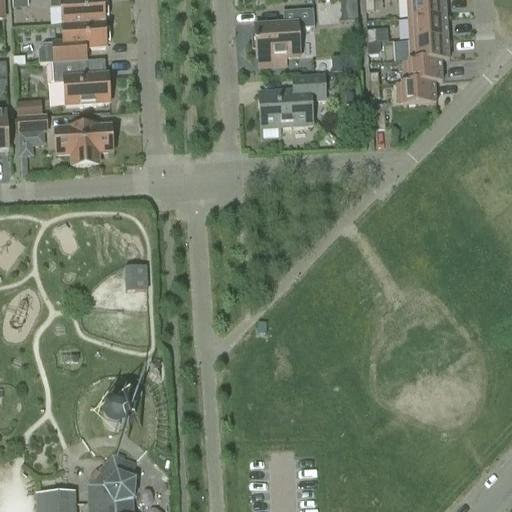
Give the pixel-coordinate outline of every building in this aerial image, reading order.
[(11,0),(12,10),(27,9),(26,0),(11,0)] [(93,0),(79,1),(78,0),(50,0),(51,11),(61,10),(63,28),(104,25),(104,19),(109,19),(108,6),(103,6),(102,0),(93,0)] [(357,0),(346,0),(342,0),(343,22),(359,21),(357,0)] [(446,19),(445,0),(407,0),(408,21),(446,19)] [(374,15),(373,2),(364,3),(365,16),(374,15)] [(284,26),(255,28),(257,60),(258,60),(259,70),(286,68),(286,61),(300,60),(298,31),(315,30),(314,12),(283,14),(284,26)] [(448,41),(446,19),(408,21),(410,43),(448,41)] [(104,25),(63,28),(64,46),(43,47),(38,54),(38,67),(47,66),(82,64),(82,52),(106,51),(106,44),(110,44),(110,31),(105,31),(104,25)] [(367,46),(375,45),(375,33),(366,34),(367,46)] [(448,41),(410,43),(411,64),(440,63),(441,63),(449,63),(448,41)] [(376,59),(375,45),(367,46),(368,59),(376,59)] [(24,59),(13,59),(14,68),(24,68),(24,59)] [(0,62),(0,79),(7,79),(8,79),(7,62),(0,62)] [(411,64),(403,64),(404,86),(434,85),(442,85),(441,63),(440,63),(411,64)] [(87,64),(82,64),(47,66),(48,86),(64,85),(66,109),(110,107),(108,77),(88,78),(87,64)] [(370,89),(378,88),(377,76),(369,77),(370,89)] [(294,94),(259,96),(262,140),(280,139),(280,130),(313,128),(311,103),(325,102),(324,79),(293,81),(294,94)] [(404,86),(396,86),(398,109),(436,107),(434,85),(404,86)] [(378,88),(370,89),(370,102),(379,101),(378,88)] [(383,108),(371,108),(373,134),(385,133),(383,108)] [(7,114),(0,113),(0,154),(9,153),(7,114)] [(47,119),(17,121),(18,138),(48,136),(47,119)] [(70,132),(55,132),(57,158),(72,157),(73,169),(99,168),(98,156),(113,155),(111,129),(96,130),(96,129),(70,130),(70,132)] [(33,152),(19,153),(20,163),(33,162),(33,152)] [(149,291),(148,267),(126,267),(127,292),(149,291)] [(102,418),(102,419),(102,421),(102,423),(103,426),(104,427),(105,428),(106,429),(107,430),(110,432),(111,432),(114,433),(116,433),(118,433),(120,432),(122,432),(123,431),(125,430),(127,427),(128,426),(128,424),(129,421),(129,418),(129,416),(128,414),(128,413),(127,411),(125,410),(124,409),(122,407),(120,406),(118,406),(115,406),(114,406),(111,407),(108,408),(105,410),(104,413),(103,414),(103,416),(102,418)] [(112,458),(87,488),(88,511),(132,511),(132,502),(133,502),(134,482),(130,480),(135,468),(112,458)] [(70,471),(70,484),(84,485),(84,471),(70,471)] [(48,511),(73,511),(72,495),(47,496),(48,511)]
